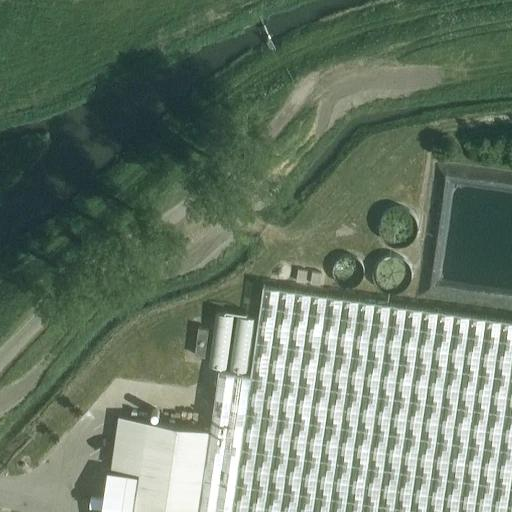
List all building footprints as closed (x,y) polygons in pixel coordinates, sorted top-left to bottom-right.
[(379,229),(380,231),(380,232),(381,235),(383,238),(386,240),(388,242),(391,243),(395,244),(398,245),(401,244),(405,244),(408,242),(411,240),(413,238),(415,235),(416,232),(417,229),(417,225),(417,222),(416,219),(416,217),(415,216),(413,213),(411,211),(408,209),(405,207),(401,206),(398,206),(395,206),(391,207),(388,209),(386,211),(383,213),(381,216),(380,219),(379,222),(379,225),(379,229)] [(373,273),(373,276),(374,280),(375,283),(377,286),(379,288),(382,290),(385,291),(388,292),(392,293),(395,292),(398,291),(401,290),(404,288),(406,286),(408,283),(410,280),(411,277),(411,273),(411,270),(410,268),(410,267),(408,264),(406,261),(404,259),(401,257),(398,255),(395,254),(392,254),(388,254),(385,255),(382,257),(379,259),(377,261),(375,264),(374,267),(373,270),(373,273)] [(511,511),(511,319),(263,285),(251,374),(219,369),(218,380),(249,384),(242,435),(233,434),(229,464),(238,465),(235,482),(204,477),(204,472),(206,472),(208,460),(206,460),(209,442),(210,442),(212,433),(210,433),(211,428),(147,419),(144,419),(137,466),(112,463),(112,467),(140,471),(139,477),(108,472),(101,511),(511,511)] [(216,307),(209,365),(226,367),(234,310),(216,307)] [(238,311),(230,366),(248,369),(257,314),(238,311)] [(198,326),(194,354),(206,356),(209,328),(198,326)] [(204,472),(204,477),(235,482),(238,465),(229,464),(233,434),(242,435),(249,384),(218,380),(214,406),(212,418),(211,428),(210,433),(212,433),(210,442),(209,442),(206,460),(208,460),(206,472),(204,472)] [(113,459),(112,463),(137,466),(144,419),(140,418),(119,415),(113,459)]
